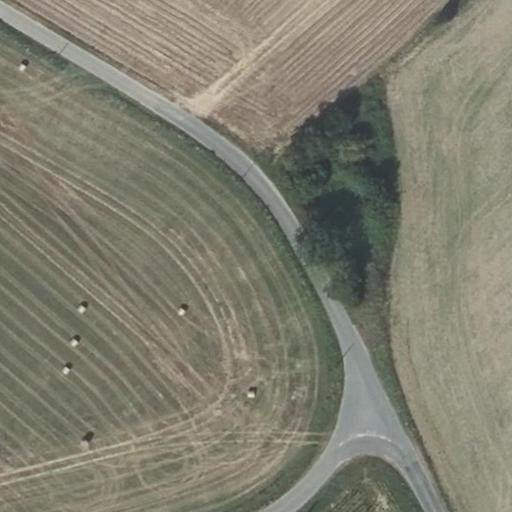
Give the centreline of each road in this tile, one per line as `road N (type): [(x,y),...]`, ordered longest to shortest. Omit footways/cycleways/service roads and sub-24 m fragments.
road 1 (unclassified): [(0,9),(169,110),(256,178),(320,276),(357,374)]
road 2 (unclassified): [(357,374),(332,443),(276,504),(254,511)]
road 3 (unclassified): [(357,374),(433,511)]
